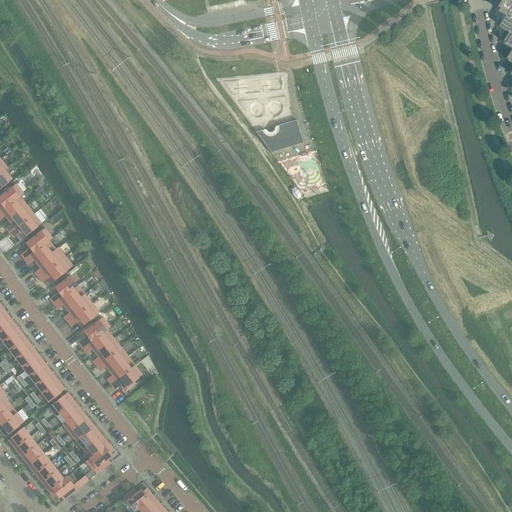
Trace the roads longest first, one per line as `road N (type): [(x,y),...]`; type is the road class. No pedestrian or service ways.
road 1 (secondary): [(311,27),(382,250),(461,382),(511,445)]
road 2 (secondary): [(511,406),(439,302),(408,240),(373,153),(336,19)]
road 3 (residential): [(149,459),(0,266)]
road 4 (residential): [(151,0),(191,33),(224,44),(311,27)]
road 5 (residential): [(306,7),(205,23),(159,0)]
road 6 (residential): [(511,130),(478,0)]
